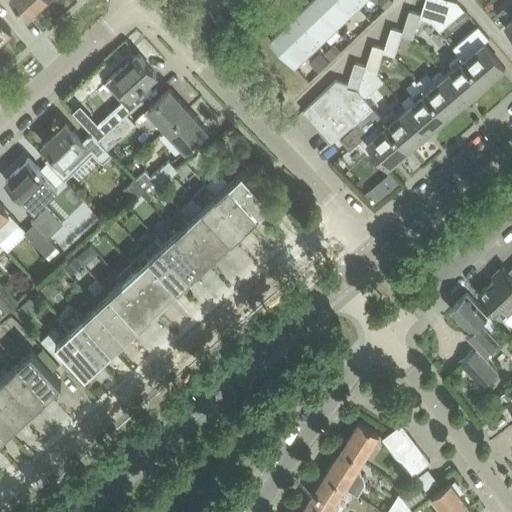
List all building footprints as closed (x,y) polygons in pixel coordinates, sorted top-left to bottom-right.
[(14,0),(28,15),(43,0),(14,0)] [(312,0),(291,20),(316,46),(337,26),(312,0)] [(358,5),(352,0),(312,0),(337,26),(358,5)] [(424,0),(420,12),(419,16),(431,20),(437,0),(424,0)] [(509,7),(500,16),(511,29),(511,8),(511,9),(509,7)] [(401,34),(413,37),(419,16),(420,12),(409,9),(402,30),(401,34)] [(0,39),(11,29),(0,16),(0,39)] [(270,40),(294,66),(316,46),(291,20),(270,40)] [(453,46),(459,53),(485,83),(504,66),(484,42),(489,37),(478,25),(453,46)] [(391,26),(384,47),(383,51),(394,55),(401,34),(402,30),(391,26)] [(373,44),(366,64),(364,68),(376,72),(383,51),(384,47),(373,44)] [(137,52),(112,75),(132,96),(146,83),(145,82),(156,73),(137,52)] [(444,74),(465,99),(485,83),(459,53),(449,62),(453,66),(444,74)] [(348,82),(346,85),(358,89),(364,68),(366,64),(354,61),(348,82)] [(426,71),(415,80),(421,86),(446,116),(465,99),(444,74),(439,69),(431,76),(426,71)] [(358,89),(346,85),(348,82),(336,78),(304,108),(334,139),(352,122),(372,105),(358,89)] [(405,107),(427,132),(446,116),(421,86),(411,94),(415,99),(405,107)] [(170,88),(148,107),(167,127),(188,108),(170,88)] [(352,122),(353,123),(357,120),(367,132),(363,135),(364,136),(358,141),(367,152),(373,152),(375,150),(389,165),(408,148),(383,118),(372,105),(352,122)] [(383,118),(408,148),(427,132),(405,107),(397,114),(393,110),(383,118)] [(186,148),(207,129),(188,108),(167,127),(186,148)] [(127,112),(116,122),(98,138),(105,146),(134,120),(127,112)] [(91,131),(98,138),(116,122),(107,113),(90,130),(91,131)] [(112,153),(105,146),(98,138),(91,131),(82,139),(66,122),(44,143),(52,152),(45,158),(64,179),(92,152),(99,159),(105,160),(112,153)] [(43,198),(56,186),(47,177),(48,176),(38,165),(37,165),(29,157),(6,179),(24,199),(25,198),(31,204),(40,195),(43,198)] [(150,175),(145,169),(136,178),(146,188),(150,192),(152,193),(178,169),(169,159),(150,175)] [(272,200),(242,168),(228,181),(258,213),(272,200)] [(390,173),(365,193),(374,204),(399,183),(390,173)] [(134,176),(122,186),(133,199),(141,192),(146,188),(136,178),(135,178),(134,176)] [(228,181),(227,182),(215,193),(245,226),(258,213),(228,181)] [(193,195),(202,205),(232,237),(245,226),(215,193),(206,183),(193,195)] [(146,188),(141,192),(147,199),(152,194),(150,192),(146,188)] [(150,205),(150,202),(147,199),(141,192),(133,199),(134,199),(128,204),(137,214),(143,213),(148,209),(150,205)] [(0,240),(19,222),(0,202),(0,240)] [(47,235),(62,221),(47,205),(31,220),(34,222),(47,235)] [(232,237),(202,205),(189,217),(218,250),(232,237)] [(180,208),(166,221),(175,230),(205,262),(218,250),(189,217),(188,218),(180,208)] [(63,252),(58,247),(47,235),(34,222),(25,231),(53,261),(63,252)] [(175,230),(162,242),(192,274),(205,262),(175,230)] [(89,242),(75,255),(84,265),(98,252),(89,242)] [(162,242),(149,254),(179,286),(192,274),(162,242)] [(144,248),(130,260),(166,299),(179,286),(149,254),(144,248)] [(130,260),(117,272),(123,279),(152,311),(166,299),(130,260)] [(510,327),(511,324),(511,266),(507,271),(502,265),(492,274),(494,278),(478,293),(491,308),(502,319),(510,327)] [(48,295),(57,287),(50,279),(41,287),(48,295)] [(123,279),(109,291),(139,323),(152,311),(123,279)] [(0,299),(9,308),(18,300),(0,281),(0,299)] [(109,291),(96,303),(126,336),(139,323),(109,291)] [(501,344),(489,332),(500,322),(490,312),(488,315),(467,292),(450,308),(470,329),(466,333),(488,356),(501,344)] [(14,312),(24,322),(42,305),(32,295),(14,312)] [(0,316),(9,308),(0,299),(0,316)] [(70,303),(57,316),(68,329),(69,328),(99,360),(113,348),(83,315),(82,316),(70,303)] [(126,336),(96,303),(83,315),(113,348),(126,336)] [(69,355),(86,373),(99,360),(69,328),(68,329),(63,334),(55,326),(41,339),(62,362),(69,355)] [(482,386),(497,372),(473,345),(458,359),(482,386)] [(61,380),(32,348),(18,361),(47,393),(61,380)] [(18,361),(4,373),(34,406),(47,393),(18,361)] [(34,406),(4,373),(0,377),(0,394),(21,418),(34,406)] [(0,394),(0,421),(8,430),(21,418),(0,394)] [(379,433),(359,420),(342,447),(362,460),(379,433)] [(382,437),(389,446),(408,431),(401,422),(382,437)] [(415,441),(408,431),(389,446),(396,456),(415,441)] [(415,441),(396,456),(403,465),(422,450),(415,441)] [(365,479),(358,466),(362,460),(342,447),(325,473),(345,486),(345,487),(356,493),(365,479)] [(430,461),(422,450),(403,465),(411,475),(430,461)] [(426,487),(436,479),(428,468),(417,476),(426,487)] [(327,511),(328,511),(345,487),(345,486),(325,473),(308,499),(327,511)] [(461,511),(470,506),(451,481),(431,495),(442,509),(437,511),(461,511)] [(418,484),(402,496),(410,506),(425,495),(418,484)] [(409,511),(413,510),(410,506),(402,496),(398,491),(386,511),(385,511),(409,511)] [(373,511),(385,511),(386,511),(383,510),(362,496),(358,502),(373,511)] [(327,511),(308,499),(300,511),(327,511)]
